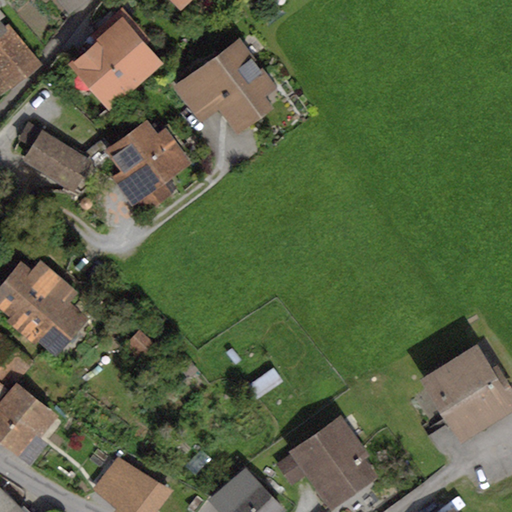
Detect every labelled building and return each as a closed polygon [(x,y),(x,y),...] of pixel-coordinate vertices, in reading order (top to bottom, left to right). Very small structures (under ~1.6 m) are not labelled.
[(63,0),(72,12),(80,0),(63,0)] [(0,5),(0,92),(1,94),(44,61),(0,5)] [(128,19),(74,66),(113,111),(167,65),(128,19)] [(245,37),(175,88),(202,125),(221,112),(241,139),(276,114),(268,104),(285,92),(245,37)] [(152,125),(110,152),(123,173),(113,180),(133,211),(198,169),(172,130),(160,138),(152,125)] [(95,162),(42,132),(25,163),(78,193),(95,162)] [(22,264),(0,291),(0,313),(60,361),(91,322),(72,307),(82,294),(42,263),(34,274),(22,264)] [(2,333),(0,335),(0,377),(11,387),(34,360),(2,333)] [(511,387),(486,348),(430,386),(467,441),(511,411),(511,387)] [(0,382),(0,404),(11,391),(0,382)] [(22,383),(0,411),(0,437),(32,462),(66,417),(22,383)] [(343,421),(278,461),(291,483),(307,473),(331,511),(380,482),(343,421)] [(118,462),(98,488),(129,511),(152,511),(166,495),(118,462)] [(244,472),(209,505),(215,511),(277,511),(280,509),(244,472)] [(0,511),(27,511),(4,489),(0,493),(0,511)]
